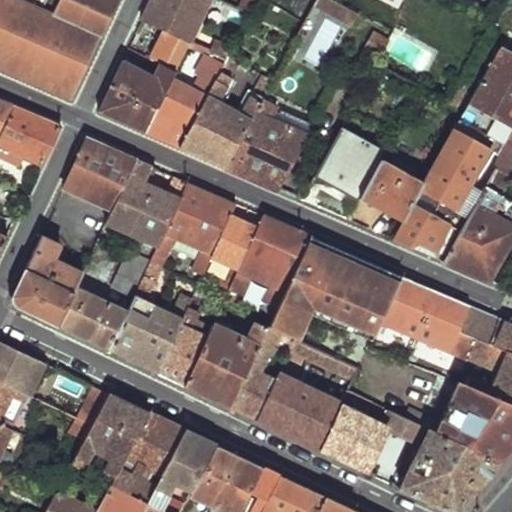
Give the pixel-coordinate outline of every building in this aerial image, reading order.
[(0,0),(0,67),(71,98),(99,37),(17,0),(0,0)] [(59,0),(53,15),(99,37),(116,0),(59,0)] [(190,39),(210,0),(149,0),(141,17),(177,34),(190,39)] [(237,0),(232,0),(230,4),(242,9),(251,13),(258,0),(240,0),(240,1),(237,0)] [(327,0),(315,0),(313,10),(349,22),(354,8),(327,0)] [(373,33),(364,50),(378,57),(387,41),(373,33)] [(177,34),(164,61),(176,67),(187,45),(190,39),(177,34)] [(187,45),(202,52),(205,46),(190,39),(187,45)] [(424,184),(402,222),(394,239),(412,246),(420,241),(435,247),(438,258),(440,259),(478,192),(468,186),(487,150),(495,154),(511,124),(511,55),(499,48),(426,179),(424,184)] [(211,56),(193,87),(208,93),(228,57),(222,54),(219,60),(211,56)] [(205,99),(180,145),(225,165),(273,79),(262,74),(239,113),(218,102),(240,63),(228,57),(208,93),(205,99)] [(122,59),(98,109),(143,130),(168,83),(170,79),(155,73),(122,59)] [(161,60),(155,73),(170,79),(176,67),(164,61),(161,60)] [(374,72),(365,89),(374,94),(383,76),(374,72)] [(273,79),(225,165),(277,188),(310,123),(277,105),(288,86),(273,79)] [(168,83),(143,130),(180,145),(205,99),(190,93),(168,83)] [(190,93),(205,99),(208,93),(193,87),(190,93)] [(0,133),(13,106),(0,100),(0,133)] [(13,106),(0,133),(0,144),(22,154),(41,163),(58,127),(13,106)] [(340,128),(314,175),(356,200),(358,197),(383,153),(384,151),(340,128)] [(511,135),(494,168),(511,176),(511,135)] [(85,139),(63,186),(113,210),(136,161),(85,139)] [(0,144),(0,156),(18,164),(22,154),(0,144)] [(383,153),(358,197),(402,222),(424,184),(413,178),(391,165),(393,160),(383,153)] [(391,165),(413,178),(416,171),(395,158),(393,160),(391,165)] [(136,161),(113,210),(110,217),(106,224),(156,246),(185,182),(173,177),(166,192),(143,182),(150,167),(136,161)] [(511,176),(494,168),(443,260),(487,280),(511,238),(511,228),(492,216),(511,179),(511,176)] [(185,182),(156,246),(152,255),(163,260),(172,241),(199,253),(189,272),(201,278),(211,256),(229,217),(235,204),(185,182)] [(56,200),(49,215),(56,219),(64,203),(56,200)] [(100,212),(76,260),(87,265),(95,248),(100,237),(106,224),(110,217),(100,212)] [(263,216),(257,230),(239,268),(233,281),(229,290),(237,293),(244,296),(250,282),(249,277),(250,276),(272,286),(266,291),(260,303),(275,310),(309,236),(263,216)] [(229,217),(211,256),(239,268),(257,230),(229,217)] [(40,234),(12,294),(11,296),(11,298),(11,300),(12,302),(14,303),(16,304),(59,324),(77,287),(83,274),(51,259),(58,243),(40,234)] [(309,236),(275,310),(267,326),(293,337),(308,305),(340,318),(375,333),(380,323),(402,276),(309,236)] [(100,237),(95,248),(110,254),(115,245),(100,237)] [(150,261),(129,253),(125,261),(145,270),(148,264),(150,261)] [(150,261),(148,264),(159,269),(163,260),(152,255),(150,261)] [(125,261),(113,286),(134,295),(143,275),(145,270),(125,261)] [(153,280),(159,269),(148,264),(145,270),(143,275),(153,280)] [(126,311),(109,348),(157,372),(188,305),(191,298),(180,293),(171,311),(145,300),(153,280),(143,275),(134,295),(126,311)] [(402,276),(380,323),(470,358),(478,339),(481,340),(492,315),(454,299),(451,304),(413,287),(415,282),(402,276)] [(219,286),(229,290),(233,281),(227,278),(221,282),(219,286)] [(454,299),(415,282),(413,287),(451,304),(454,299)] [(219,286),(215,295),(225,299),(229,290),(219,286)] [(77,287),(59,324),(109,348),(126,311),(77,287)] [(229,290),(225,299),(232,302),(237,293),(229,290)] [(188,305),(157,372),(185,385),(207,338),(191,331),(200,310),(188,305)] [(481,340),(511,352),(511,323),(492,315),(481,340)] [(375,333),(340,318),(336,325),(372,341),(375,333)] [(207,338),(185,385),(229,406),(266,328),(255,323),(246,340),(213,326),(207,338)] [(229,406),(257,419),(276,379),(260,370),(272,346),(288,354),(290,351),(296,339),(293,337),(267,326),(266,328),(229,406)] [(290,351),(354,379),(359,368),(296,339),(290,351)] [(459,383),(511,405),(511,352),(481,340),(478,339),(470,358),(496,369),(490,385),(463,374),(459,383)] [(0,340),(0,380),(34,396),(42,400),(45,395),(30,387),(44,362),(0,340)] [(257,419),(320,450),(342,403),(278,374),(276,379),(257,419)] [(0,421),(11,427),(25,399),(30,402),(34,396),(0,380),(0,421)] [(511,405),(459,383),(434,433),(499,462),(511,446),(511,405)] [(96,387),(81,419),(91,424),(108,393),(96,387)] [(108,393),(91,424),(75,454),(70,462),(78,466),(81,468),(91,449),(110,457),(99,476),(109,481),(148,412),(108,393)] [(404,419),(386,411),(381,422),(367,415),(372,404),(347,393),(342,403),(320,450),(364,471),(386,424),(392,427),(394,432),(419,443),(398,487),(449,511),(457,511),(499,462),(434,433),(404,419)] [(148,412),(109,481),(108,484),(146,502),(155,485),(141,478),(147,466),(161,473),(184,429),(148,412)] [(0,447),(7,433),(14,435),(17,429),(11,427),(0,421),(0,447)] [(184,429),(161,473),(192,488),(215,444),(184,429)] [(215,444),(192,488),(189,494),(229,511),(236,511),(244,498),(261,466),(215,444)] [(70,462),(61,479),(69,483),(78,466),(70,462)] [(261,466),(244,498),(263,507),(278,475),(261,466)] [(356,511),(278,475),(263,507),(260,511),(356,511)] [(94,510),(92,511),(140,511),(146,502),(108,484),(94,510)] [(155,485),(146,502),(168,511),(179,511),(185,500),(155,485)] [(92,511),(94,510),(62,495),(55,491),(43,511),(92,511)] [(168,511),(146,502),(140,511),(168,511)]
